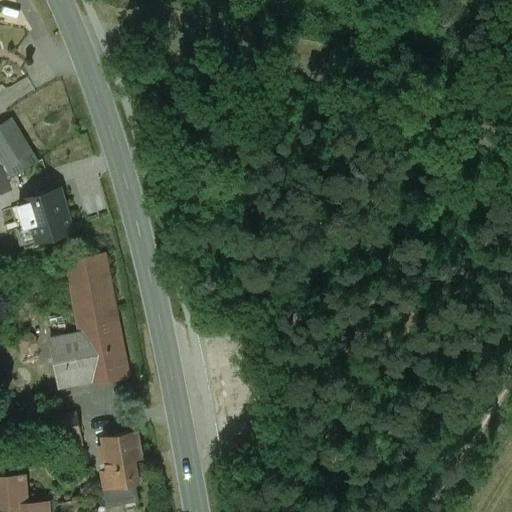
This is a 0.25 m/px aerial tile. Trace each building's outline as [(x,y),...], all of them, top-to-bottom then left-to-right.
[(38,162),(11,118),(0,125),(0,166),(3,166),(10,177),(7,180),(38,162)] [(3,166),(0,166),(0,191),(10,188),(7,180),(10,177),(3,166)] [(59,190),(26,200),(38,240),(71,230),(59,190)] [(104,253),(67,260),(81,333),(90,382),(91,384),(128,377),(104,253)] [(90,382),(81,333),(50,339),(60,388),(90,382)] [(76,412),(57,416),(68,472),(87,468),(81,436),(76,412)] [(137,430),(102,436),(103,445),(98,446),(99,454),(105,453),(108,469),(102,470),(105,488),(135,483),(139,482),(135,459),(142,458),(137,430)] [(23,476),(0,478),(0,506),(13,506),(13,511),(46,511),(46,503),(26,505),(23,476)] [(135,483),(105,488),(108,504),(137,499),(135,483)] [(77,501),(62,504),(63,511),(79,509),(77,501)]
